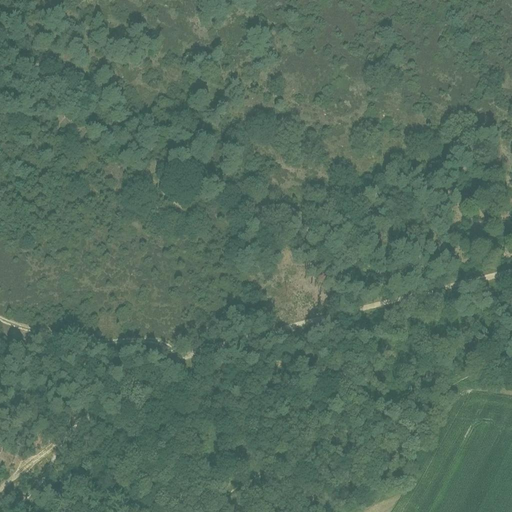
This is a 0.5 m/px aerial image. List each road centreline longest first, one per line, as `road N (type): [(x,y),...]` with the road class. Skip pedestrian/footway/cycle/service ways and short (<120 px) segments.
road 1 (track): [(96,411),(149,374),(213,347),(511,269)]
road 2 (track): [(179,359),(163,346),(57,336),(0,318)]
